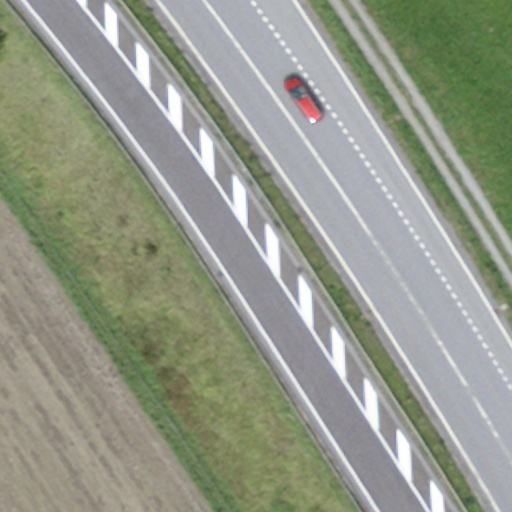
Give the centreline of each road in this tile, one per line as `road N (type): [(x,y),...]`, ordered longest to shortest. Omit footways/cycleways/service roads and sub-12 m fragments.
road 1 (primary): [(46,0),(139,117),(401,511)]
road 2 (primary): [(511,463),(361,224),(203,0)]
road 3 (track): [(511,252),(350,0)]
